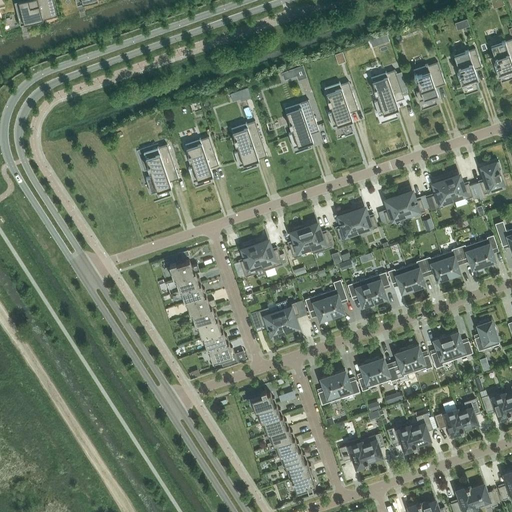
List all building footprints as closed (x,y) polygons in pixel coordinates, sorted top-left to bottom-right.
[(20,0),(15,2),(18,14),(24,12),(26,23),(57,15),(53,0),(20,0)] [(461,28),(474,23),(471,16),(458,21),(461,28)] [(511,38),(491,45),(497,62),(494,63),(499,77),(511,72),(511,58),(511,38)] [(482,66),(475,48),(465,51),(455,55),(456,58),(455,58),(460,72),(457,73),(461,84),(462,86),(472,82),(473,83),(479,81),(475,68),(482,66)] [(342,52),(335,54),(338,64),(346,61),(342,52)] [(425,65),(413,69),(415,72),(414,72),(415,73),(414,73),(416,79),(416,78),(421,90),(417,91),(416,91),(419,99),(419,101),(432,96),(432,97),(438,94),(435,86),(445,83),(437,61),(431,64),(428,65),(428,64),(425,65)] [(302,65),(294,68),(298,80),(306,77),(302,65)] [(395,69),(371,77),(378,99),(374,101),(379,115),(395,110),(392,101),(404,97),(395,69)] [(341,87),(326,92),(329,99),(328,99),(330,104),(331,104),(333,110),(328,112),(333,126),(349,121),(353,120),(352,118),(350,111),(357,108),(358,109),(349,81),(340,83),(340,81),(339,82),(341,87)] [(243,89),(238,91),(241,100),(246,99),(243,89)] [(290,122),(289,122),(291,128),(292,127),(293,131),(289,133),(293,147),(313,141),(311,133),(319,130),(309,99),(299,102),(301,108),(287,113),(290,122)] [(248,126),(232,131),(235,138),(234,139),(236,144),(237,144),(239,150),(234,152),(239,166),(259,159),(256,150),(264,147),(255,120),(247,123),(248,126)] [(201,142),(186,147),(189,154),(188,155),(190,160),(191,159),(193,166),(188,167),(193,182),(213,175),(210,166),(218,163),(218,164),(219,164),(209,136),(201,139),(201,138),(199,138),(201,142)] [(146,178),(151,193),(172,186),(170,181),(179,178),(167,144),(157,147),(159,153),(146,158),(148,165),(147,165),(149,170),(150,170),(152,176),(146,178)] [(486,176),(488,179),(481,181),(480,181),(484,193),(492,191),(491,188),(504,184),(499,171),(499,169),(501,168),(502,172),(503,172),(499,160),(483,165),(486,176)] [(445,176),(453,199),(453,200),(465,196),(465,198),(473,196),(468,182),(468,183),(461,185),(460,182),(461,182),(457,171),(445,176)] [(431,210),(444,206),(443,203),(453,199),(445,176),(433,179),(438,192),(426,196),(431,210)] [(410,188),(398,191),(406,214),(417,210),(418,213),(425,210),(421,198),(420,198),(415,200),(414,200),(413,197),(410,188)] [(406,214),(398,191),(398,192),(398,194),(388,198),(387,195),(386,196),(390,206),(391,209),(385,211),(384,211),(388,223),(407,216),(406,214)] [(363,204),(351,208),(358,230),(370,226),(370,229),(378,226),(374,215),(373,215),(367,217),(366,214),(363,204)] [(358,230),(351,208),(339,212),(342,220),(341,220),(342,222),(343,222),(344,225),(338,227),(337,227),(341,241),(349,238),(347,234),(358,230)] [(431,218),(424,220),(427,229),(434,226),(431,218)] [(304,224),(303,224),(311,249),(313,253),(332,246),(327,231),(326,231),(320,233),(319,230),(315,220),(315,222),(305,226),(304,224)] [(510,243),(511,249),(511,227),(506,230),(503,220),(495,223),(503,245),(510,243)] [(311,249),(303,224),(292,228),(295,237),(296,240),(295,240),(296,241),(290,243),(289,243),(294,257),(301,255),(301,252),(311,249)] [(492,248),(498,246),(493,234),(487,236),(487,238),(476,241),(484,265),(492,263),(492,261),(496,260),(492,248)] [(255,241),(254,241),(262,266),(264,270),(283,263),(277,248),(276,248),(270,250),(269,247),(270,247),(266,237),(265,237),(266,239),(255,243),(255,241)] [(385,238),(379,241),(381,247),(387,244),(385,238)] [(262,266),(254,241),(242,245),(245,253),(245,255),(246,255),(247,258),(241,260),(240,260),(245,276),(257,272),(255,268),(262,266)] [(468,256),(472,268),(476,266),(477,268),(484,265),(476,241),(465,245),(465,244),(458,246),(462,258),(468,256)] [(451,248),(452,250),(441,253),(449,277),(457,275),(456,273),(460,272),(457,260),(462,258),(458,246),(451,248)] [(349,252),(342,254),(344,260),(351,257),(349,252)] [(441,278),(442,280),(449,277),(441,253),(430,257),(430,256),(423,258),(427,270),(433,268),(437,280),(441,278)] [(421,285),(425,284),(421,272),(427,270),(423,258),(416,260),(417,262),(406,265),(414,289),(422,287),(421,285)] [(169,267),(172,276),(173,276),(174,279),(195,272),(200,270),(197,263),(191,265),(189,259),(184,261),(176,264),(176,262),(169,265),(170,267),(169,267)] [(398,280),(402,292),(406,290),(406,292),(414,289),(406,265),(395,269),(395,268),(388,270),(392,282),(398,280)] [(381,300),(381,299),(387,297),(383,285),(390,283),(385,271),(367,277),(375,302),(381,300)] [(180,290),(201,283),(199,276),(197,277),(195,272),(174,279),(177,288),(179,288),(180,291),(180,290)] [(358,294),(362,305),(374,301),(375,302),(367,277),(348,284),(352,296),(358,294)] [(340,279),(333,281),(336,288),(324,292),(332,317),(333,316),(332,315),(344,311),(340,300),(347,298),(340,279)] [(185,302),(206,295),(207,295),(205,288),(203,288),(201,283),(180,290),(183,300),(184,299),(185,302)] [(305,298),(309,311),(316,308),(320,320),(326,318),(326,319),(332,317),(324,292),(305,298)] [(191,314),(212,307),(216,305),(214,298),(208,300),(206,295),(185,302),(189,311),(190,311),(191,314)] [(289,306),(280,309),(287,332),(297,328),(293,315),(300,313),(296,301),(288,304),(289,306)] [(287,332),(280,309),(270,312),(268,306),(257,310),(262,326),(269,323),(270,326),(270,328),(271,328),(274,336),(287,332)] [(197,325),(217,318),(218,318),(216,311),(214,312),(212,307),(191,314),(194,323),(195,322),(196,325),(197,325)] [(202,337),(223,330),(224,330),(221,323),(219,323),(217,318),(197,325),(200,334),(201,334),(202,337)] [(489,320),(488,318),(479,321),(480,323),(477,324),(481,335),(474,337),(479,350),(500,343),(496,332),(497,332),(495,325),(494,325),(492,319),(489,320)] [(208,349),(229,342),(229,341),(227,334),(225,335),(223,330),(202,337),(205,346),(206,346),(207,349),(208,349)] [(473,352),(469,340),(462,342),(458,331),(446,335),(446,334),(454,358),(473,352)] [(438,350),(431,353),(436,367),(443,365),(443,362),(454,358),(446,334),(439,336),(439,337),(434,339),(438,350)] [(229,342),(208,349),(211,358),(212,357),(213,361),(213,360),(214,362),(224,359),(223,357),(235,353),(234,351),(234,352),(232,346),(230,347),(229,342)] [(415,370),(425,367),(426,368),(433,366),(429,354),(423,356),(419,344),(415,345),(414,344),(406,346),(415,370)] [(393,366),(398,378),(404,375),(404,374),(415,370),(406,346),(399,349),(399,351),(395,352),(399,364),(393,366)] [(398,378),(393,366),(388,368),(384,356),(380,358),(379,356),(371,358),(380,382),(390,379),(391,380),(398,378)] [(371,358),(364,361),(364,363),(360,364),(364,376),(358,378),(362,390),(369,388),(369,386),(380,382),(371,358)] [(333,373),(333,372),(333,373),(341,397),(360,391),(356,378),(349,381),(345,369),(333,373)] [(325,389),(318,391),(322,404),(341,397),(333,373),(326,375),(326,376),(321,378),(325,389)] [(284,400),(299,394),(296,388),(282,393),(284,400)] [(250,412),(256,410),(277,403),(276,403),(274,397),(272,397),(270,391),(267,392),(266,389),(261,391),(262,394),(252,398),(255,407),(256,410),(250,412)] [(400,391),(392,393),(395,402),(403,399),(400,391)] [(500,417),(509,414),(509,415),(511,414),(504,393),(493,396),(492,393),(481,396),(487,411),(496,408),(500,417)] [(481,412),(475,397),(464,401),(466,406),(457,409),(464,430),(463,427),(477,422),(474,414),(480,412),(480,413),(481,412)] [(278,408),(277,403),(256,410),(250,412),(258,410),(262,421),(283,414),(282,414),(280,408),(278,408)] [(435,414),(439,428),(440,427),(449,424),(452,433),(461,430),(461,431),(464,430),(457,409),(446,413),(445,411),(435,414)] [(416,416),(418,422),(409,425),(416,446),(417,446),(416,443),(417,443),(429,438),(427,430),(433,428),(433,429),(433,428),(427,412),(416,416)] [(268,433),(289,426),(289,425),(286,419),(285,420),(283,414),(262,421),(262,422),(264,421),(268,433)] [(333,415),(327,417),(330,424),(336,422),(333,415)] [(416,446),(409,425),(408,421),(397,425),(387,429),(392,444),(393,444),(392,443),(402,440),(405,450),(414,447),(416,446)] [(270,432),(274,444),(295,437),(295,436),(293,430),(291,431),(289,426),(268,433),(270,432)] [(385,445),(380,432),(369,436),(370,439),(361,442),(368,463),(369,462),(367,460),(368,459),(381,455),(378,447),(384,445),(385,445)] [(279,452),(280,455),(301,448),(299,441),(297,442),(295,437),(274,444),(276,444),(279,452)] [(368,463),(361,442),(359,437),(347,441),(348,444),(339,447),(344,460),(353,456),(357,466),(366,463),(368,463)] [(285,464),(286,466),(307,459),(305,453),(303,453),(301,448),(280,455),(280,456),(282,455),(285,464)] [(288,466),(292,478),(313,471),(311,464),(309,465),(307,459),(286,466),(286,467),(288,466)] [(315,477),(313,471),(292,478),(293,479),(292,480),(293,482),(294,481),(297,490),(307,486),(308,490),(313,488),(312,485),(315,484),(313,478),(315,477)] [(511,496),(511,471),(505,474),(508,483),(499,486),(498,486),(502,499),(511,496)] [(484,484),(470,488),(469,485),(468,485),(476,506),(485,503),(486,508),(498,504),(492,489),(492,490),(486,492),(484,484)] [(451,502),(453,511),(465,511),(466,511),(465,510),(476,506),(468,485),(466,486),(466,487),(457,490),(461,499),(451,503),(451,502)] [(435,500),(421,505),(420,502),(423,511),(446,511),(444,506),(438,508),(435,500)] [(423,511),(420,502),(418,503),(409,506),(410,511),(423,511)]
